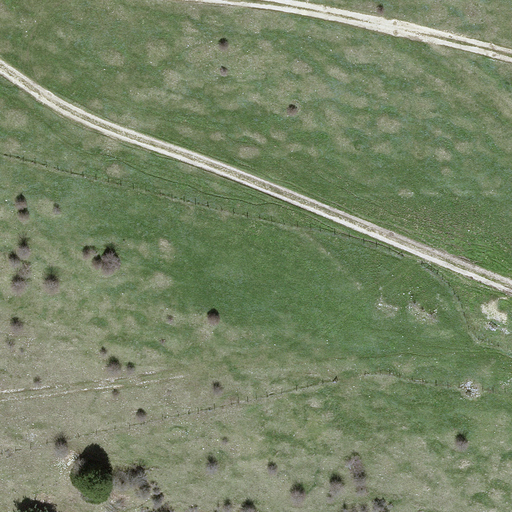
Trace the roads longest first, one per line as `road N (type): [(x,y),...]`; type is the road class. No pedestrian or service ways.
road 1 (track): [(0,66),(123,134),(430,255)]
road 2 (track): [(511,58),(285,7),(209,0)]
road 3 (track): [(417,35),(511,110)]
